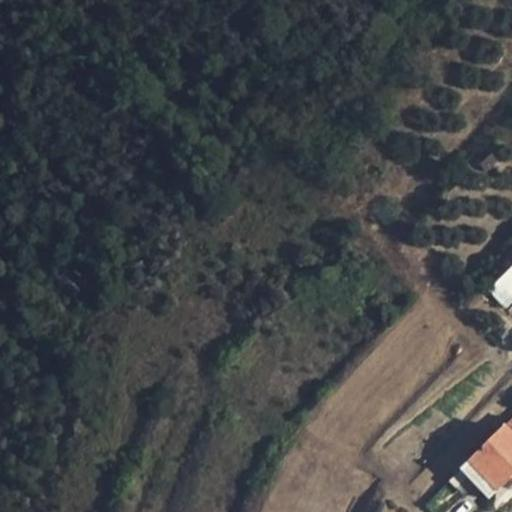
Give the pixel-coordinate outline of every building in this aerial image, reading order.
[(505,306),(511,299),(511,265),(488,289),(505,306)] [(471,447),(461,457),(468,463),(467,464),(495,493),(511,476),(511,420),(497,435),(490,428),(477,441),(484,447),(481,451),(477,454),(471,447)] [(477,441),(474,444),(481,451),(484,447),(477,441)] [(474,444),(471,447),(477,454),(481,451),(474,444)] [(467,464),(459,471),(488,500),(495,493),(467,464)]
